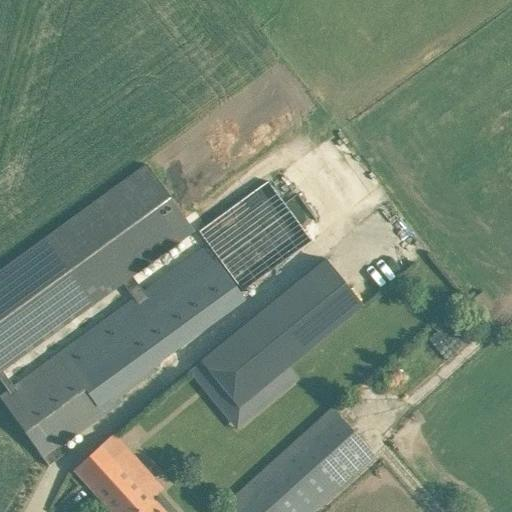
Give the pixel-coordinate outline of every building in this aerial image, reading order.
[(146,164),(0,269),(0,371),(2,370),(123,283),(132,276),(194,231),(146,164)] [(312,242),(268,181),(199,231),(243,292),(312,242)] [(2,370),(0,371),(0,379),(8,390),(0,395),(0,398),(43,458),(48,466),(65,454),(59,446),(104,414),(116,405),(114,402),(159,370),(161,361),(221,317),(245,300),(206,247),(183,264),(143,292),(132,276),(123,283),(134,299),(15,385),(13,386),(2,370)] [(325,259),(201,361),(239,407),(363,305),(325,259)] [(325,415),(324,414),(304,431),(305,433),(225,505),(231,511),(310,511),(373,455),(331,409),(325,415)] [(88,456),(73,470),(111,511),(177,511),(158,491),(154,494),(127,464),(135,457),(113,432),(105,439),(88,456)]
